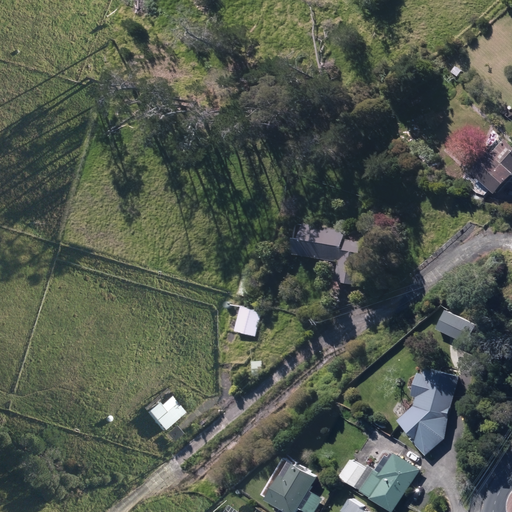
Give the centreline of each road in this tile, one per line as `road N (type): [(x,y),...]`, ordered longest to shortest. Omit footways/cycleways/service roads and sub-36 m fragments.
road 1 (track): [(352,339),(194,479),(136,498)]
road 2 (track): [(136,498),(309,351),(352,339)]
